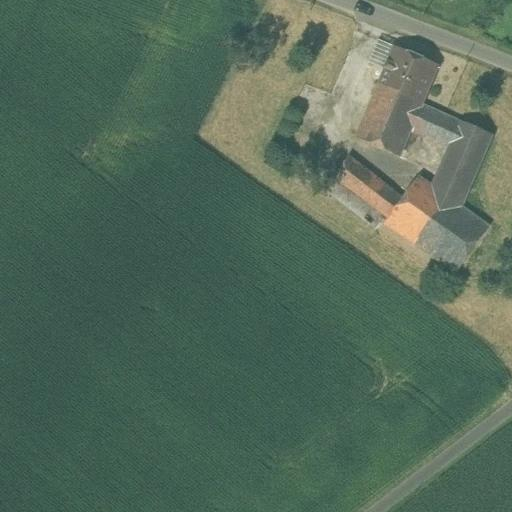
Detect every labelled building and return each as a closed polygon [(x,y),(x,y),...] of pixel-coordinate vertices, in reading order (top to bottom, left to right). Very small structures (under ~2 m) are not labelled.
[(394,47),(356,138),(400,157),(411,132),(422,106),(439,66),(394,47)] [(462,124),(422,106),(411,132),(451,149),(462,124)] [(461,208),(491,137),(462,124),(451,149),(434,189),(461,208)] [(337,182),(387,220),(403,199),(348,156),(337,182)] [(418,177),(403,199),(387,220),(385,224),(456,274),(489,227),(461,208),(434,189),(418,177)] [(328,193),(379,232),(385,224),(387,220),(337,182),(328,193)]
